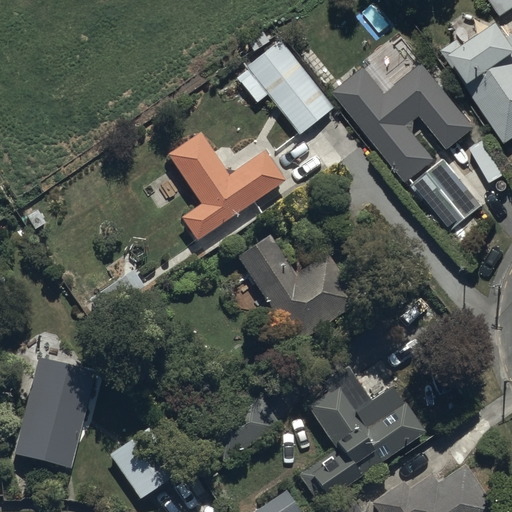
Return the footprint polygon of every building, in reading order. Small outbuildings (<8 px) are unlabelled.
[(511,0),(492,0),(501,12),(511,4),(511,0)] [(507,137),(511,133),(511,17),(508,20),(503,13),(465,39),(461,34),(447,43),(455,55),(452,57),(507,137)] [(299,131),(334,103),(279,37),(246,64),(249,68),(239,77),(258,101),(268,93),(299,131)] [(367,61),(336,87),(410,175),(435,154),(407,121),(422,109),(452,144),(479,121),(424,56),(388,87),(367,61)] [(199,127),(166,149),(200,200),(180,214),(197,240),(287,179),(265,146),(229,171),(199,127)] [(449,154),(413,181),(449,227),(484,200),(449,154)] [(238,252),(296,340),(360,297),(327,249),(296,270),(270,230),(238,252)] [(147,288),(134,268),(89,297),(101,317),(147,288)] [(71,466),(95,368),(32,351),(7,451),(71,466)] [(324,461),(313,468),(329,494),(363,471),(356,460),(376,447),(383,458),(425,431),(392,380),(395,379),(382,359),(356,376),(348,364),(323,380),(329,389),(309,402),(339,448),(335,451),(333,449),(321,457),(324,461)] [(202,424),(225,457),(279,418),(256,385),(202,424)] [(151,420),(109,452),(142,497),(184,465),(151,420)] [(401,476),(371,497),(381,511),(490,511),(497,508),(465,462),(438,481),(431,472),(409,488),(401,476)] [(299,511),(302,511),(286,486),(246,511),(299,511)] [(362,511),(348,489),(311,511),(362,511)]
